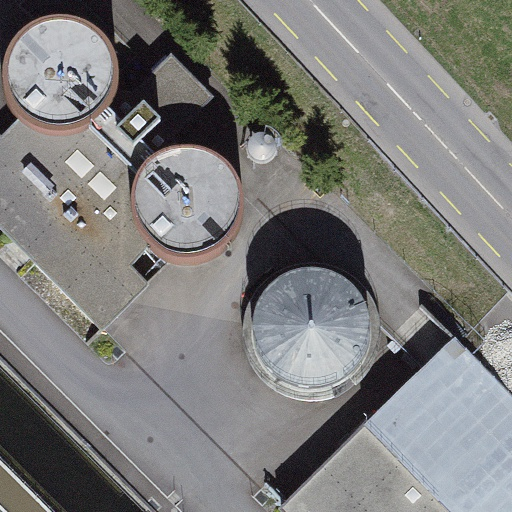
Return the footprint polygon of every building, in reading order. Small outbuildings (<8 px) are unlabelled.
[(118,101),(115,64),(90,38),(53,31),(21,49),(6,82),(14,118),(21,127),(59,145),(99,132),(118,101)] [(14,118),(3,143),(0,140),(0,229),(102,331),(149,289),(130,271),(148,251),(137,233),(132,209),(149,169),(175,156),(176,142),(209,103),(169,64),(137,97),(118,101),(99,132),(59,145),(21,127),(14,118)] [(241,234),(244,195),(222,163),(175,156),(149,169),(132,209),(137,233),(148,251),(174,265),(213,261),(241,234)] [(356,374),(372,333),(354,293),(312,277),(272,295),(257,337),(275,377),(316,392),(356,374)] [(511,511),(511,393),(456,339),(284,511),(511,511)]
